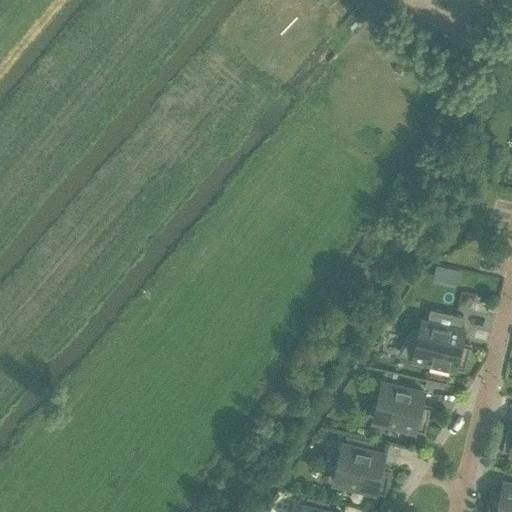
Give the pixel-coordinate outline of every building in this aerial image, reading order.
[(435,263),(434,279),(459,282),(460,266),(435,263)] [(461,343),(464,330),(460,329),(463,316),(430,308),(427,322),(421,320),(412,357),(464,369),(470,346),(461,343)] [(421,405),(424,392),(381,382),(372,419),(424,431),(430,407),(421,405)] [(511,426),(507,425),(501,449),(511,451),(511,426)] [(381,466),(384,453),(341,443),(333,480),(384,493),(390,469),(381,466)] [(511,511),(511,483),(503,482),(500,495),(491,493),(486,511),(511,511)]
